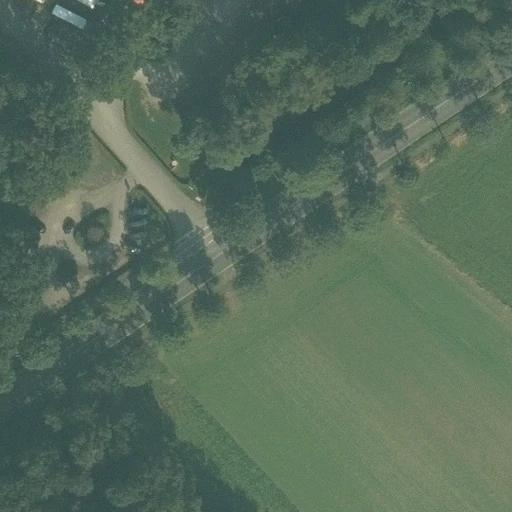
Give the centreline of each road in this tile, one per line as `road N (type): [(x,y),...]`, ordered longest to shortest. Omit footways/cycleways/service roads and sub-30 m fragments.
road 1 (secondary): [(511,56),(214,258)]
road 2 (secondary): [(214,258),(0,403)]
road 3 (unclassified): [(97,119),(214,258)]
road 4 (unclassified): [(97,119),(0,10)]
road 5 (track): [(156,0),(97,119)]
